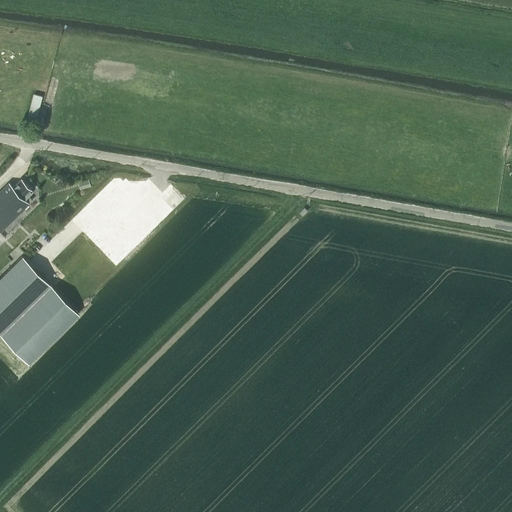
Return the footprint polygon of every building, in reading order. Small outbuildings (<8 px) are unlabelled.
[(33,124),(39,103),(41,95),(34,93),(32,101),(26,122),(33,124)] [(0,190),(0,231),(17,215),(19,217),(22,213),(20,211),(32,200),(27,195),(32,190),(20,179),(13,186),(8,182),(0,190)] [(89,186),(87,179),(77,182),(80,189),(89,186)] [(304,206),(299,212),(302,215),(307,210),(304,206)] [(0,332),(49,284),(51,283),(22,255),(0,276),(0,332)] [(78,312),(49,284),(0,332),(0,333),(27,361),(78,312)]
